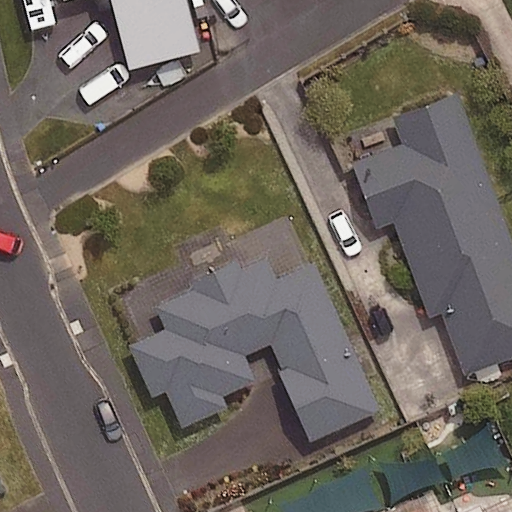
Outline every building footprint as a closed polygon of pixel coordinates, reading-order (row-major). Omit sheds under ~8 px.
[(196,50),(182,0),(109,0),(127,67),(196,50)] [(172,90),(162,66),(113,84),(122,109),(172,90)] [(511,355),(511,246),(456,93),(392,117),(402,144),(354,161),(377,227),(394,221),(428,315),(442,310),(464,373),(511,355)] [(378,410),(308,251),(276,265),(265,241),(187,275),(193,288),(153,306),(164,331),(132,345),(153,394),(164,389),(181,426),(227,406),(222,395),(252,383),(240,355),(265,344),(307,441),(378,410)] [(487,422),(464,433),(484,476),(507,464),(487,422)] [(479,511),(474,499),(445,511),(479,511)]
